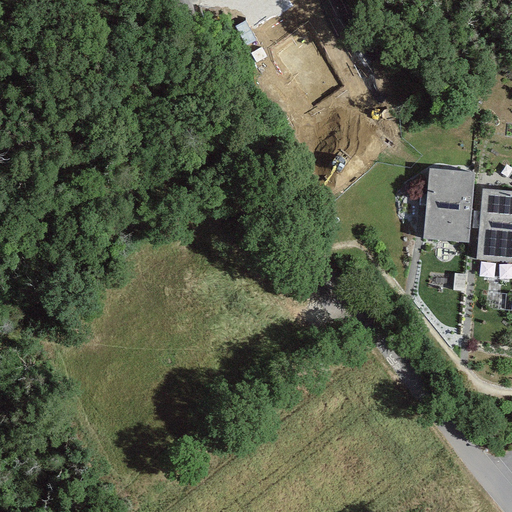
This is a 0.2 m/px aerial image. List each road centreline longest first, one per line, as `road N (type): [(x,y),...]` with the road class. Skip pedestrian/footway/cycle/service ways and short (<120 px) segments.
road 1 (track): [(181,0),(283,203),(355,302)]
road 2 (unclassified): [(355,302),(496,493)]
